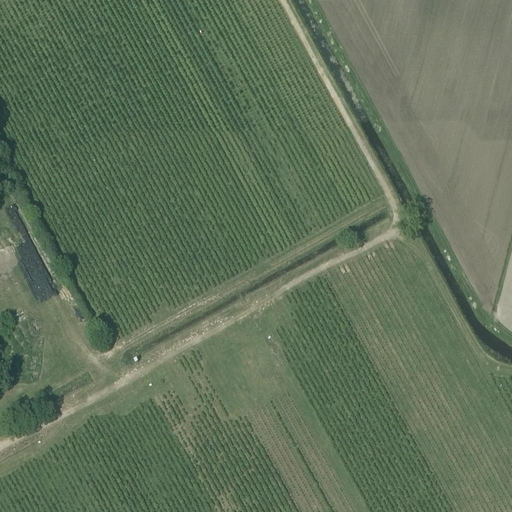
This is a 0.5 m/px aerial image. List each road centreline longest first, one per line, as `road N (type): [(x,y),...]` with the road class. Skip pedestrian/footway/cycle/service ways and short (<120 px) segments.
road 1 (track): [(282,0),(399,210),(395,224),(0,450)]
road 2 (track): [(511,342),(479,317),(465,294),(309,0)]
